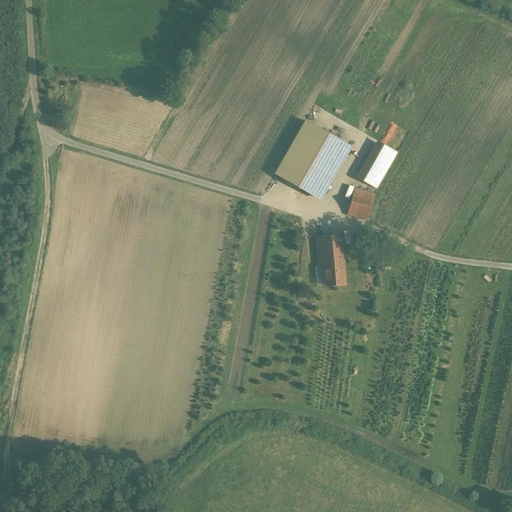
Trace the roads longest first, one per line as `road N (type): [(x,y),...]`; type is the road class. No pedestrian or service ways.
road 1 (track): [(11,511),(13,410),(49,137)]
road 2 (track): [(10,451),(154,479)]
